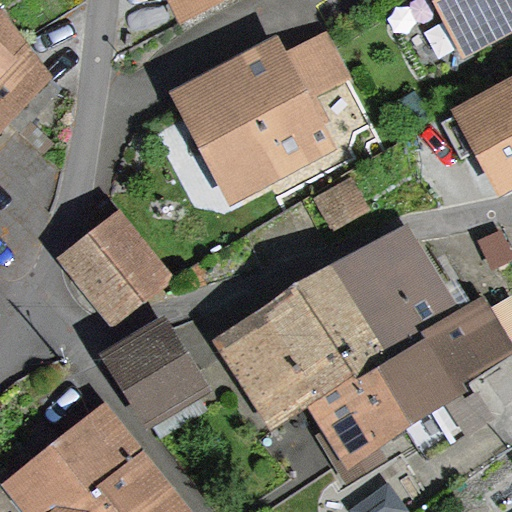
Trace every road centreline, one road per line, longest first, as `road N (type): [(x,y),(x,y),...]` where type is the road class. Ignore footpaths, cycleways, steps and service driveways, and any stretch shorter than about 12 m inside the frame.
road 1 (residential): [(69,343),(224,310),(423,219),(511,216)]
road 2 (residential): [(32,327),(71,213),(105,0)]
road 3 (residential): [(188,511),(69,343)]
road 4 (unknown): [(251,0),(96,82)]
